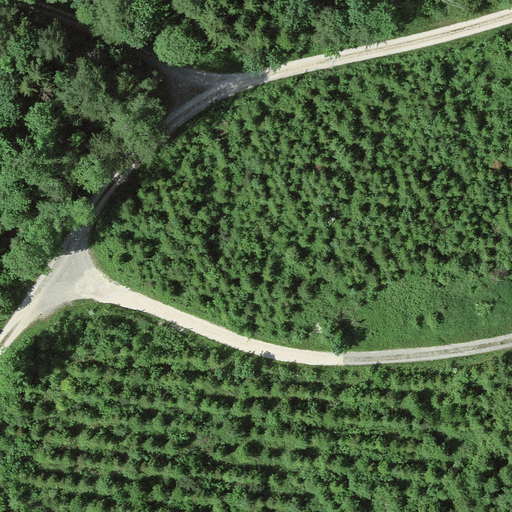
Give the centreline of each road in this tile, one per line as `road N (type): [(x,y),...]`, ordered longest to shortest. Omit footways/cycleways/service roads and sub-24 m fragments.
road 1 (track): [(511,14),(208,81),(100,198),(0,338)]
road 2 (track): [(58,263),(226,340),(294,358),(423,361),(511,343)]
road 3 (track): [(208,81),(113,32),(24,0)]
